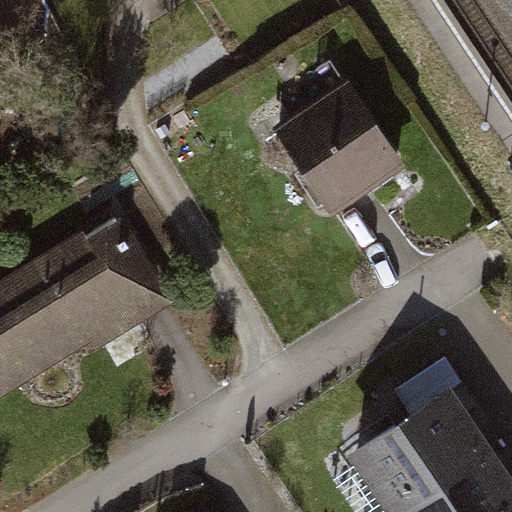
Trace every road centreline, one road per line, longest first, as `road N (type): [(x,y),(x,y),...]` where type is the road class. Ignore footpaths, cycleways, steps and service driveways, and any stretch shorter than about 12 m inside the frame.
road 1 (residential): [(79,511),(482,259)]
road 2 (unknown): [(144,0),(129,59),(140,126),(181,199),(261,397)]
